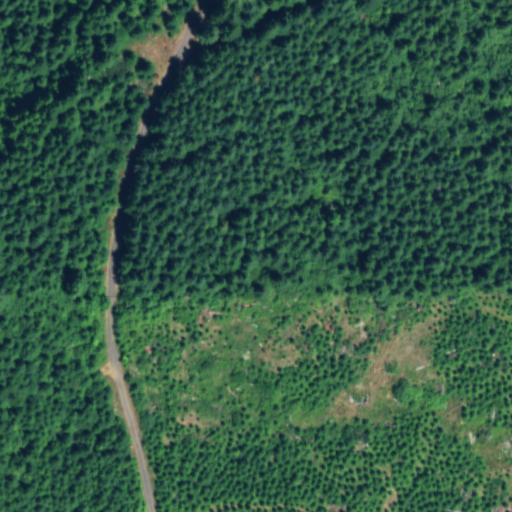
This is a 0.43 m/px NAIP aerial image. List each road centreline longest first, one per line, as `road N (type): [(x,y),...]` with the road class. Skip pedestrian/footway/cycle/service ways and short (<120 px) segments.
road 1 (residential): [(149,511),(151,360),(133,294),(145,180),(205,13)]
road 2 (residential): [(0,46),(205,13),(215,0)]
